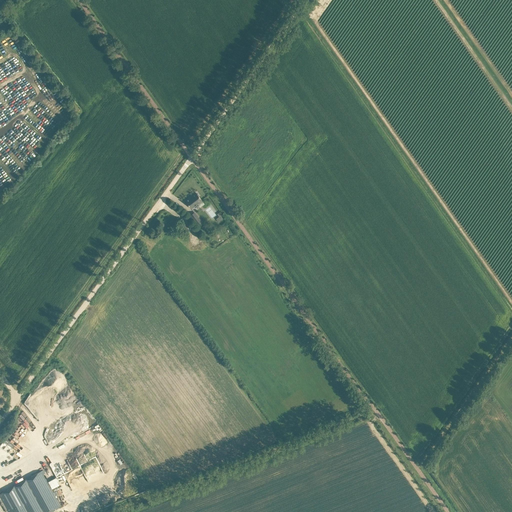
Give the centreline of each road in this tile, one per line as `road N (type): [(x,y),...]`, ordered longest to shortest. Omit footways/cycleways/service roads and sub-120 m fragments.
road 1 (track): [(191,157),(17,398)]
road 2 (track): [(305,0),(191,157)]
